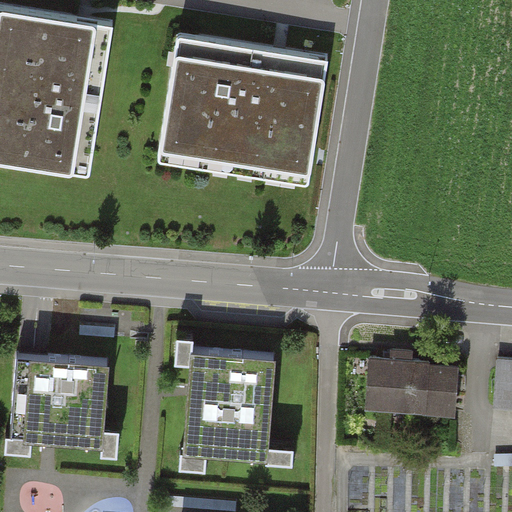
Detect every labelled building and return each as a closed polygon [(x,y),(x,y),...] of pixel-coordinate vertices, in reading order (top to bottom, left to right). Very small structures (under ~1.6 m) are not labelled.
[(0,157),(91,170),(111,21),(0,6),(0,157)] [(311,179),(329,54),(177,31),(158,157),(311,179)] [(267,451),(274,353),(193,347),(190,391),(185,445),(267,451)] [(102,438),(108,358),(17,351),(11,431),(48,434),(102,438)] [(369,358),(365,407),(454,413),(457,365),(369,358)] [(511,360),(497,359),(493,406),(511,407),(511,360)]
